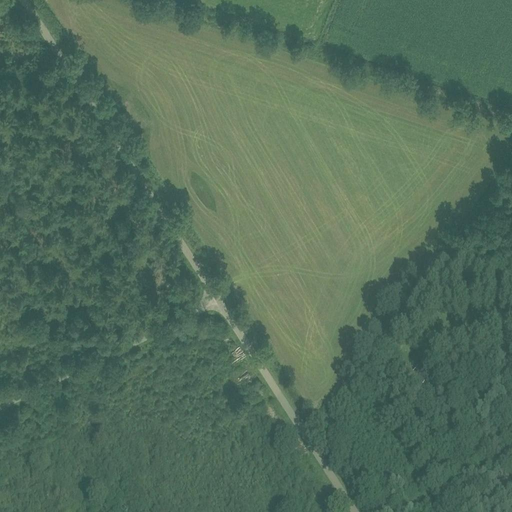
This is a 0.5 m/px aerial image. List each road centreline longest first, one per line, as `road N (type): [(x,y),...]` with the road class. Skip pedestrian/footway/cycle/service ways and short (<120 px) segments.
road 1 (unclassified): [(218,301),(23,0)]
road 2 (unclassified): [(354,511),(218,301)]
road 3 (unclassified): [(218,301),(0,409)]
